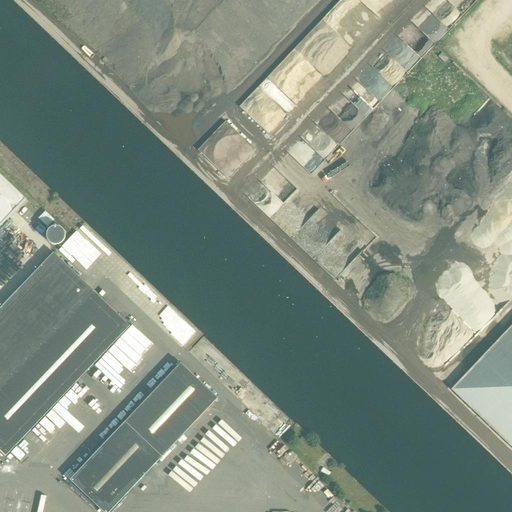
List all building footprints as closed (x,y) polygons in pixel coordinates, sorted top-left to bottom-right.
[(462,89),(479,105),(488,97),(470,80),(462,89)] [(0,224),(26,198),(0,173),(0,224)] [(54,220),(45,211),(38,219),(47,227),(54,220)] [(61,229),(60,228),(59,227),(58,227),(57,227),(56,227),(55,227),(53,227),(52,227),(51,228),(50,229),(49,229),(49,230),(48,231),(47,232),(47,233),(47,235),(47,236),(47,237),(47,238),(47,239),(48,240),(49,241),(49,242),(50,243),(51,244),(52,244),(53,244),(55,245),(56,245),(57,245),(58,244),(59,244),(60,244),(61,243),(62,242),(63,241),(63,240),(64,239),(64,238),(65,237),(65,236),(65,235),(64,233),(64,232),(63,231),(63,230),(62,229),(61,229)] [(0,450),(6,456),(130,326),(54,253),(0,309),(0,450)] [(488,427),(489,427),(492,425),(500,433),(498,436),(501,434),(509,442),(507,444),(508,445),(510,443),(511,444),(511,328),(507,334),(505,331),(504,332),(507,334),(499,343),(496,340),(495,341),(498,344),(490,352),(487,350),(489,353),(481,361),(478,359),(478,360),(480,362),(472,371),(470,368),(469,369),(471,371),(463,380),(461,378),(460,378),(463,381),(455,389),(451,389),(451,390),(455,390),(463,398),(461,400),(461,401),(464,399),(472,407),(470,409),(471,410),(473,407),(482,416),(479,418),(480,419),(482,416),(491,424),(488,427)] [(181,363),(125,422),(70,480),(102,511),(109,511),(217,399),(181,363)]
